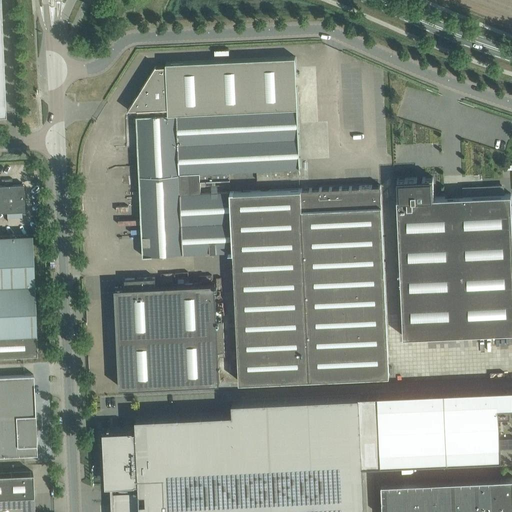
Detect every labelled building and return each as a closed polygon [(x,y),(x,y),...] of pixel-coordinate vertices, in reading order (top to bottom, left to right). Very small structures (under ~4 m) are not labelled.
[(231,192),(201,193),(201,181),(230,180),(230,171),(257,170),(258,180),(300,178),(299,168),(300,168),(297,108),(295,56),(166,62),(166,65),(156,66),(156,65),(128,110),(129,109),(138,109),(138,116),(137,116),(143,256),(233,251),(231,192)] [(511,331),(511,216),(511,193),(502,194),(501,185),(472,186),(473,195),(463,195),(463,205),(445,206),(445,196),(434,197),(433,177),(422,177),(422,179),(417,179),(417,178),(397,178),(398,198),(397,198),(403,336),(511,331)] [(23,184),(0,184),(0,211),(7,212),(10,211),(18,211),(22,211),(25,211),(23,184)] [(231,192),(233,251),(239,381),(389,375),(381,185),(231,192)] [(0,235),(0,355),(37,354),(32,234),(0,235)] [(115,287),(120,387),(219,382),(218,353),(225,352),(223,322),(216,323),(214,282),(155,285),(155,277),(125,279),(125,287),(115,287)] [(0,455),(37,454),(33,374),(0,375),(0,455)] [(378,394),(359,395),(363,464),(501,458),(500,446),(511,445),(511,387),(464,389),(378,393),(378,394)] [(108,430),(103,430),(105,462),(106,484),(111,484),(111,487),(113,487),(113,484),(117,484),(135,483),(135,482),(139,482),(139,493),(140,499),(140,511),(364,511),(363,464),(359,395),(232,401),(232,412),(135,417),(136,429),(133,429),(110,430),(110,426),(108,427),(108,430)] [(34,511),(33,494),(32,472),(0,472),(0,511),(34,511)] [(511,511),(511,477),(381,483),(382,511),(511,511)]
